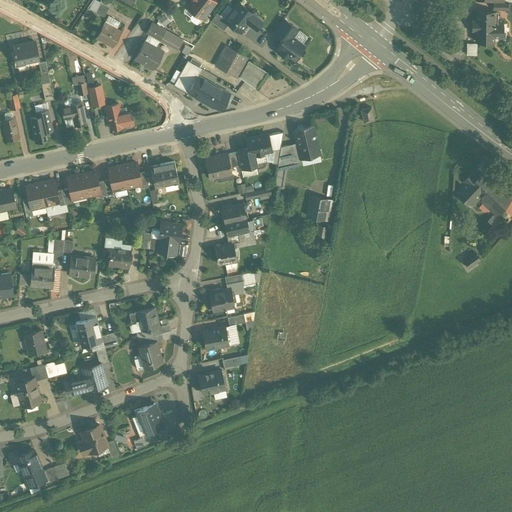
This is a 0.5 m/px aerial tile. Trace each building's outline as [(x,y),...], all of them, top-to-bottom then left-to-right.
[(212,0),(191,0),(186,6),(202,18),(203,16),(205,16),(209,10),(209,8),(215,2),(212,0)] [(109,7),(100,2),(95,12),(103,17),(109,7)] [(225,20),(229,23),(240,32),(247,22),(248,21),(251,17),(254,13),(253,13),(253,14),(246,8),(246,7),(239,2),(233,9),(225,20)] [(219,15),(225,20),(233,9),(227,5),(219,15)] [(197,25),(202,18),(186,6),(183,11),(183,12),(190,16),(190,19),(197,25)] [(494,12),(476,12),(476,20),(472,20),(472,21),(472,29),(472,30),(476,30),(475,41),(493,41),(493,36),(501,36),(502,23),(496,23),(497,16),(493,16),(493,12),(494,12)] [(219,15),(216,13),(210,21),(223,30),(229,23),(225,20),(219,15)] [(248,21),(247,22),(256,29),(262,20),(254,14),(254,13),(251,17),(248,21)] [(169,21),(164,15),(158,19),(164,26),(169,21)] [(297,29),(283,18),(273,32),(282,39),(287,33),(291,36),(296,29),(297,30),(297,29)] [(121,31),(104,22),(96,37),(112,46),(121,31)] [(165,30),(151,22),(146,32),(159,39),(165,30)] [(296,29),(291,36),(301,44),(307,36),(297,29),(297,30),(296,29)] [(291,36),(287,33),(282,39),(275,48),(280,52),(280,53),(286,57),(292,61),(297,55),(299,55),(303,49),(303,48),(304,46),(301,44),(291,36)] [(35,41),(14,46),(15,51),(14,51),(15,54),(15,53),(17,60),(24,58),(25,61),(28,60),(39,58),(35,41)] [(154,47),(144,41),(134,58),(135,58),(145,63),(145,64),(153,68),(163,51),(155,46),(154,47)] [(469,42),(469,55),(479,55),(479,42),(469,42)] [(232,48),(226,45),(226,46),(231,48),(222,63),(234,70),(242,55),(247,57),(232,48)] [(231,48),(226,46),(215,65),(236,77),(247,57),(242,55),(234,70),(222,63),(231,48)] [(24,58),(17,60),(18,69),(29,67),(28,60),(25,61),(24,58)] [(190,61),(187,60),(174,85),(187,92),(196,74),(197,75),(201,68),(199,66),(201,63),(192,58),(190,61)] [(267,72),(248,60),(239,76),(255,88),(264,77),(263,77),(267,72)] [(46,61),(39,62),(41,75),(42,74),(48,73),(46,61)] [(197,75),(196,74),(187,92),(220,110),(225,102),(230,93),(197,75)] [(44,82),(41,83),(45,100),(54,99),(50,81),(44,82)] [(85,82),(77,83),(78,88),(77,88),(78,94),(87,93),(85,82)] [(101,85),(88,87),(92,105),(104,102),(101,85)] [(16,93),(8,95),(11,109),(19,107),(16,93)] [(46,102),(34,105),(35,111),(48,109),(46,102)] [(82,102),(70,104),(70,105),(62,107),(64,118),(72,116),(74,124),(74,125),(86,122),(82,102)] [(120,114),(118,103),(105,106),(110,128),(123,125),(133,123),(130,111),(120,114)] [(371,107),(360,109),(363,121),(373,119),(371,107)] [(35,111),(35,112),(40,133),(53,130),(48,109),(35,111)] [(5,118),(2,119),(7,140),(19,137),(14,116),(5,118)] [(72,116),(64,118),(66,126),(74,124),(72,116)] [(312,124),(293,128),(296,142),(300,157),(319,153),(312,124)] [(282,131),(267,134),(271,150),(274,149),(280,147),(280,145),(282,131)] [(267,133),(255,136),(246,137),(248,145),(250,155),(253,154),(269,151),(271,151),(271,150),(267,134),(267,133)] [(296,142),(280,145),(280,147),(278,159),(278,160),(277,163),(286,161),(300,157),(296,142)] [(248,145),(236,148),(237,151),(240,167),(256,164),(255,163),(253,154),(250,155),(248,145)] [(237,151),(227,153),(230,167),(239,165),(237,151)] [(269,151),(253,154),(255,163),(267,160),(269,151)] [(227,153),(205,157),(208,176),(215,175),(216,174),(230,171),(231,171),(230,167),(227,153)] [(320,160),(319,153),(300,157),(286,161),(285,168),(320,160)] [(173,160),(149,166),(153,185),(178,179),(173,160)] [(136,161),(126,164),(126,163),(122,164),(127,186),(140,183),(141,183),(138,172),(136,161)] [(285,168),(286,161),(277,163),(274,186),(282,187),(285,168)] [(118,165),(108,168),(110,178),(112,189),(113,189),(127,186),(122,164),(117,165),(118,165)] [(95,170),(85,172),(81,173),(86,195),(99,192),(100,192),(98,181),(95,170)] [(148,186),(145,171),(138,172),(141,183),(140,183),(141,187),(148,186)] [(230,171),(216,174),(215,175),(217,181),(232,177),(231,171),(230,171)] [(470,173),(463,180),(465,182),(456,192),(470,205),(475,199),(475,197),(478,193),(482,197),(495,184),(481,172),(476,178),(470,173)] [(81,173),(76,174),(77,174),(67,177),(69,187),(71,198),(72,198),(86,195),(81,173)] [(110,178),(104,180),(107,194),(114,193),(113,189),(112,189),(110,178)] [(54,179),(44,181),(40,182),(45,204),(58,201),(59,201),(57,190),(54,179)] [(104,180),(98,181),(100,192),(99,192),(100,196),(107,194),(104,180)] [(40,182),(36,183),(26,185),(28,197),(30,207),(31,207),(45,204),(40,182)] [(510,199),(495,184),(482,197),(480,200),(495,214),(510,199)] [(269,186),(261,188),(262,195),(259,196),(260,199),(271,197),(269,186)] [(71,198),(69,187),(63,189),(66,203),(73,202),(72,198),(71,198)] [(12,188),(3,190),(0,190),(0,208),(16,206),(12,188)] [(155,188),(149,190),(152,202),(158,201),(155,188)] [(261,188),(245,192),(246,199),(259,196),(262,195),(261,188)] [(63,189),(57,190),(59,201),(58,201),(59,205),(66,203),(63,189)] [(327,199),(311,196),(307,216),(323,219),(327,199)] [(26,216),(33,215),(31,207),(30,207),(28,197),(22,198),(26,216)] [(327,199),(323,219),(329,220),(333,200),(327,199)] [(242,202),(222,207),(222,208),(225,220),(225,221),(225,223),(245,218),(242,202)] [(46,211),(45,204),(31,207),(33,215),(46,211)] [(245,218),(225,223),(228,234),(227,234),(228,235),(248,231),(248,230),(245,218)] [(181,224),(161,221),(160,228),(158,238),(158,239),(159,239),(157,249),(157,252),(158,252),(158,248),(176,250),(177,241),(179,241),(181,224)] [(326,240),(329,227),(321,225),(318,238),(326,240)] [(151,237),(158,238),(160,228),(152,227),(152,233),(151,237)] [(248,231),(228,235),(226,235),(228,243),(232,242),(233,243),(254,239),(252,230),(248,230),(248,231)] [(144,232),(137,231),(135,246),(142,247),(144,232)] [(152,233),(144,232),(142,247),(150,248),(151,237),(152,233)] [(110,246),(131,249),(131,245),(118,243),(119,237),(104,235),(103,246),(110,246)] [(158,238),(151,237),(150,248),(157,249),(159,239),(158,239),(158,238)] [(33,261),(52,262),(53,239),(48,238),(47,252),(33,251),(33,261)] [(64,240),(53,239),(52,262),(51,268),(54,268),(54,266),(55,251),(63,252),(64,240)] [(72,240),(64,240),(63,252),(71,252),(72,240)] [(228,243),(215,246),(216,255),(218,263),(225,262),(235,260),(236,260),(234,251),(233,243),(232,242),(228,243)] [(131,249),(110,246),(108,265),(109,263),(118,264),(118,266),(129,267),(131,249)] [(63,252),(55,251),(54,266),(61,266),(63,252)] [(95,258),(70,255),(68,273),(93,276),(95,258)] [(235,260),(225,262),(226,270),(236,268),(235,260)] [(33,261),(32,261),(31,274),(30,285),(52,287),(54,268),(51,268),(52,262),(33,261)] [(252,271),(240,273),(241,280),(253,278),(252,271)] [(19,284),(30,285),(31,274),(19,273),(19,284)] [(240,273),(224,277),(226,283),(241,280),(240,273)] [(10,275),(0,275),(0,296),(13,294),(10,275)] [(241,280),(226,283),(227,288),(230,287),(232,294),(243,291),(242,284),(254,282),(253,278),(241,280)] [(227,288),(209,292),(212,310),(226,307),(225,305),(232,303),(233,306),(234,305),(232,294),(230,287),(227,288)] [(154,306),(136,311),(137,311),(128,313),(131,323),(140,321),(142,329),(141,329),(141,330),(152,327),(159,326),(159,325),(158,325),(154,307),(154,306)] [(80,320),(96,316),(94,307),(77,311),(80,320)] [(243,314),(227,317),(228,325),(245,321),(243,314)] [(80,320),(75,322),(81,345),(90,343),(102,340),(101,335),(96,316),(80,320)] [(152,327),(154,334),(171,330),(169,323),(159,326),(152,327)] [(225,326),(202,330),(206,348),(228,344),(228,343),(227,343),(226,336),(225,326)] [(141,330),(136,331),(138,338),(154,334),(152,327),(141,330)] [(41,329),(23,334),(28,354),(46,349),(41,329)] [(115,331),(106,333),(110,346),(118,344),(115,331)] [(110,346),(106,333),(101,335),(102,340),(90,343),(92,350),(95,350),(105,347),(110,346)] [(154,334),(138,338),(139,345),(156,340),(154,334)] [(139,345),(138,345),(144,367),(162,362),(156,340),(139,345)] [(105,347),(95,350),(99,363),(99,364),(108,361),(105,347)] [(239,355),(222,359),(223,367),(240,363),(239,355)] [(54,361),(44,363),(48,377),(60,374),(59,373),(57,374),(55,365),(57,364),(55,364),(54,361)] [(44,363),(30,367),(33,377),(34,377),(35,380),(48,377),(44,363)] [(99,363),(82,368),(83,368),(88,388),(88,389),(106,384),(106,383),(105,384),(103,375),(102,375),(99,364),(99,363)] [(220,369),(198,374),(202,393),(225,388),(220,369)] [(33,377),(15,382),(22,405),(40,400),(35,380),(34,377),(33,377)] [(153,404),(146,407),(146,406),(136,409),(138,414),(141,422),(142,421),(146,432),(161,426),(163,426),(159,416),(154,404),(155,404),(154,403),(153,403),(153,404)] [(139,435),(146,433),(146,432),(142,421),(141,422),(138,414),(132,417),(139,435)] [(99,424),(80,431),(84,440),(81,441),(80,444),(82,450),(85,451),(88,451),(106,444),(107,444),(106,442),(99,424)] [(146,432),(146,433),(147,435),(148,434),(151,441),(165,436),(161,426),(146,432)] [(147,435),(133,440),(136,447),(151,441),(148,434),(147,435)] [(112,439),(106,442),(107,444),(106,444),(111,457),(118,454),(112,439)] [(25,467),(21,469),(28,486),(38,482),(46,479),(42,471),(34,449),(20,454),(25,467)] [(21,469),(25,467),(20,454),(18,451),(9,454),(16,471),(21,469)] [(59,464),(53,467),(57,478),(64,475),(59,464)] [(53,467),(42,471),(46,479),(48,478),(49,481),(57,478),(53,467)] [(38,482),(28,486),(31,492),(40,488),(38,482)]
